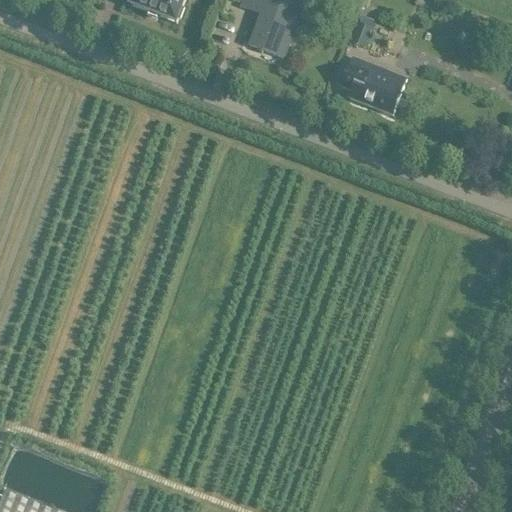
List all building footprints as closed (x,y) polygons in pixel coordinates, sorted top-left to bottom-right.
[(133,0),(131,6),(177,24),(186,0),(133,0)] [(285,57),(298,23),(306,3),(296,0),(246,0),(244,7),(261,13),(249,43),(285,57)] [(374,29),(359,24),(351,43),(367,48),(374,29)] [(424,60),(429,50),(409,42),(405,51),(424,60)] [(408,79),(354,59),(343,88),(354,92),(351,100),(394,116),(408,79)] [(0,503),(0,511),(57,511),(5,491),(0,503)]
